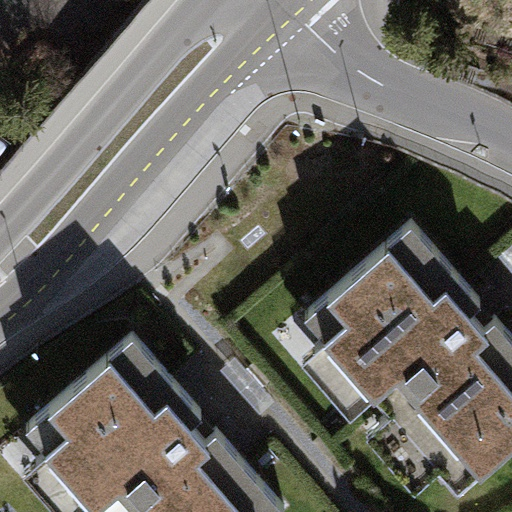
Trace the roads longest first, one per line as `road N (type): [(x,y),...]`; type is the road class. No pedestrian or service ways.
road 1 (primary): [(0,278),(252,0)]
road 2 (residential): [(276,0),(343,61),(511,162)]
